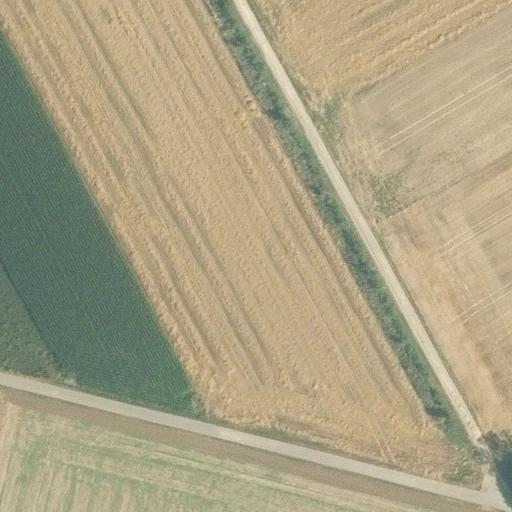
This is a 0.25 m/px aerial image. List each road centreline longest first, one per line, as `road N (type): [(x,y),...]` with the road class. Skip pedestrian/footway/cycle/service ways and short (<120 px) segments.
road 1 (track): [(502,508),(501,491),(234,0)]
road 2 (track): [(502,508),(0,383)]
